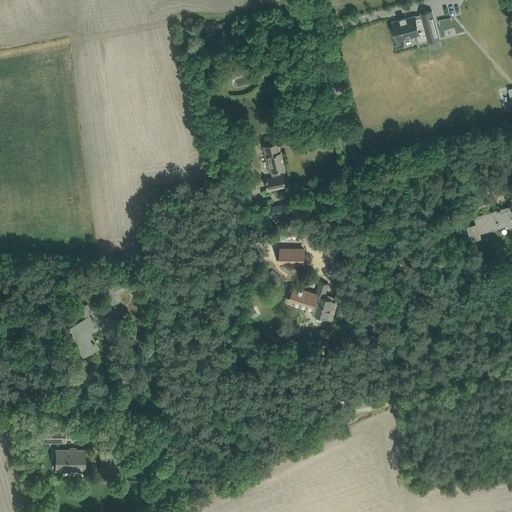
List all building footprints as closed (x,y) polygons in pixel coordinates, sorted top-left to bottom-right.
[(415,16),(392,21),(397,40),(417,35),(419,42),(432,39),(432,40),(439,38),(432,10),(421,13),(422,16),(415,18),(415,16)] [(223,23),(205,27),(206,32),(224,28),(223,23)] [(177,27),(181,43),(202,38),(200,31),(191,33),(188,24),(177,27)] [(269,189),(276,187),(286,185),(283,175),(281,176),(279,169),(285,167),(281,152),(279,152),(277,143),(265,146),(271,171),(273,170),(274,177),(267,179),(269,189)] [(440,176),(449,167),(441,158),(432,167),(440,176)] [(239,206),(248,204),(246,194),(237,195),(239,206)] [(473,240),(481,238),(480,233),(511,223),(511,207),(511,205),(501,208),(497,209),(498,209),(474,216),(476,223),(469,226),(473,240)] [(307,225),(300,234),(307,240),(314,231),(307,225)] [(305,265),(306,247),(280,247),(280,265),(305,265)] [(272,270),(267,277),(276,284),(281,278),(272,270)] [(113,286),(104,291),(109,299),(132,286),(127,276),(112,285),(113,286)] [(295,290),(294,292),(291,301),(313,309),(312,312),(329,318),(335,300),(325,297),(329,284),(320,281),(315,297),(295,290)] [(74,338),(78,346),(83,355),(97,347),(92,338),(87,329),(97,323),(98,326),(105,322),(97,306),(90,310),(87,304),(79,308),(85,319),(62,332),(69,341),(74,338)] [(240,313),(245,322),(258,316),(254,307),(240,313)] [(39,442),(64,442),(65,429),(39,429),(39,442)] [(84,467),(84,459),(85,449),(63,449),(63,452),(56,452),(56,460),(56,469),(75,470),(75,467),(84,467)] [(99,454),(100,474),(116,475),(117,454),(99,454)]
